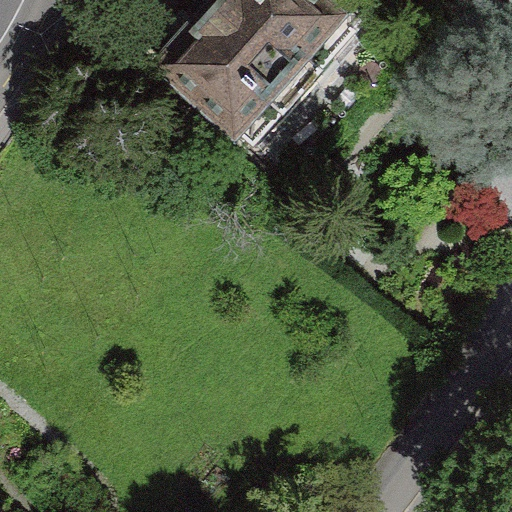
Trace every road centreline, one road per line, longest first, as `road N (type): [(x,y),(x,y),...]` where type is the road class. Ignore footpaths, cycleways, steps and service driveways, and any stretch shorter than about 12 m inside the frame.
road 1 (motorway): [(511,238),(250,351),(0,410)]
road 2 (residential): [(511,313),(402,511)]
